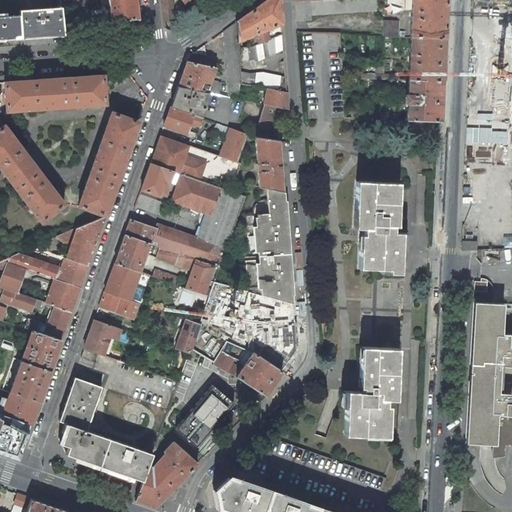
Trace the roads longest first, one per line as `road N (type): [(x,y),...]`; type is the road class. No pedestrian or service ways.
road 1 (residential): [(287,0),(310,361),(197,476),(184,511)]
road 2 (tertiary): [(435,511),(464,0)]
road 3 (residential): [(161,52),(153,103),(25,487)]
road 4 (residential): [(161,52),(0,65)]
